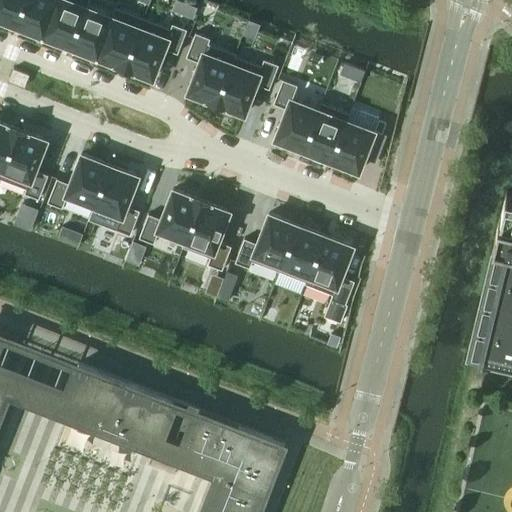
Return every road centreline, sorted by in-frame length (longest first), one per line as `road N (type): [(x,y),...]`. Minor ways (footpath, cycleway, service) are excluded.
road 1 (tertiary): [(409,232),(336,511)]
road 2 (residential): [(390,225),(187,143)]
road 3 (residential): [(187,143),(172,116),(0,50)]
road 4 (residential): [(187,143),(162,153),(0,91)]
road 5 (tertiary): [(455,40),(409,232)]
